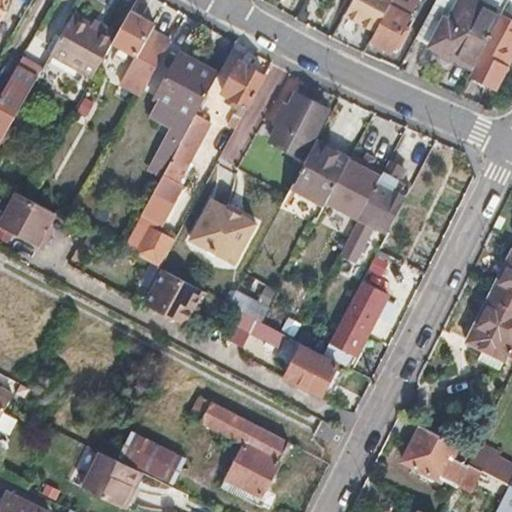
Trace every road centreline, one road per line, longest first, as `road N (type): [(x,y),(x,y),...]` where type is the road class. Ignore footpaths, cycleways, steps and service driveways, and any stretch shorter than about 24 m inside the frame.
road 1 (residential): [(328,511),(510,147)]
road 2 (unknown): [(0,269),(355,457)]
road 3 (residential): [(219,5),(510,147)]
